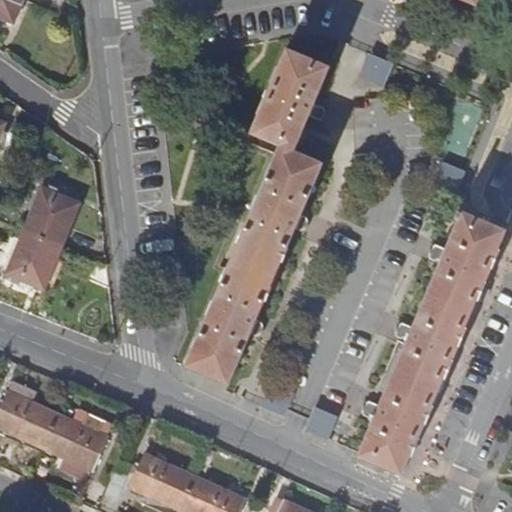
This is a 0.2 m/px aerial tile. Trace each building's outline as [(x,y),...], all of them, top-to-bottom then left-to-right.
[(22,0),(0,0),(0,17),(13,23),(22,0)] [(329,66),(286,49),(250,134),(250,135),(279,147),(259,195),(257,195),(256,198),(256,200),(252,209),(252,211),(251,213),(216,295),(213,301),(212,301),(207,314),(207,315),(187,366),(191,369),(229,385),(250,335),(256,337),(263,336),(265,333),(265,328),(262,323),(257,321),(257,319),(295,229),(299,231),(306,230),(309,228),(310,223),(307,218),(301,215),(303,211),(323,163),(295,150),(309,116),(314,118),(319,117),(322,115),(323,112),(323,108),(320,105),(315,103),(330,67),(329,66)] [(393,62),(375,55),(367,72),(386,80),(393,62)] [(446,166),(439,185),(456,192),(464,173),(446,166)] [(41,188),(24,230),(62,246),(80,204),(41,188)] [(505,230),(462,212),(461,215),(447,248),(440,246),(433,249),(431,252),(431,256),(434,260),(439,261),(440,263),(413,327),(407,324),(402,326),(399,332),(401,338),(407,341),(380,405),(378,405),(373,404),(368,405),(366,408),(366,413),(368,417),(374,419),(358,457),(402,476),(505,230)] [(62,246),(24,230),(6,274),(44,289),(62,246)] [(274,390),(292,398),(295,392),(272,382),(261,406),(266,408),(274,390)] [(0,427),(43,447),(58,414),(7,392),(0,408),(0,427)] [(316,405),(309,426),(331,434),(339,413),(316,405)] [(58,414),(43,447),(93,470),(108,437),(97,432),(96,431),(98,423),(84,418),(81,425),(61,416),(58,414)] [(130,487),(180,510),(195,477),(144,454),(130,487)] [(195,477),(180,510),(185,511),(238,511),(245,499),(195,477)] [(280,511),(308,511),(285,501),(280,511)]
